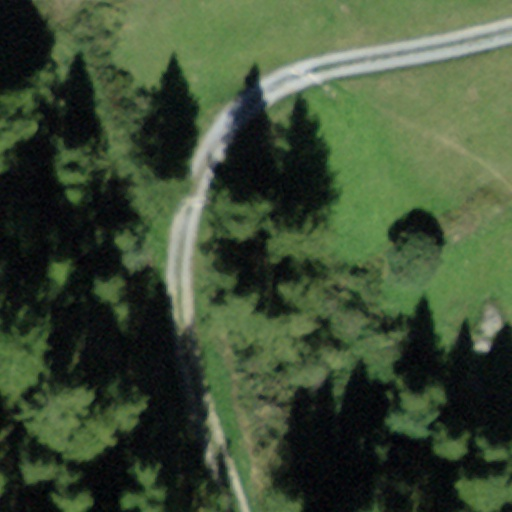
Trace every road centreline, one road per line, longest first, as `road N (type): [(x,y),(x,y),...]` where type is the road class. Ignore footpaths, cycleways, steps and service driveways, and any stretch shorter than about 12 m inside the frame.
road 1 (track): [(511,23),(454,45),(279,77),(182,173),(178,224)]
road 2 (track): [(178,224),(179,329),(207,438),(212,511)]
